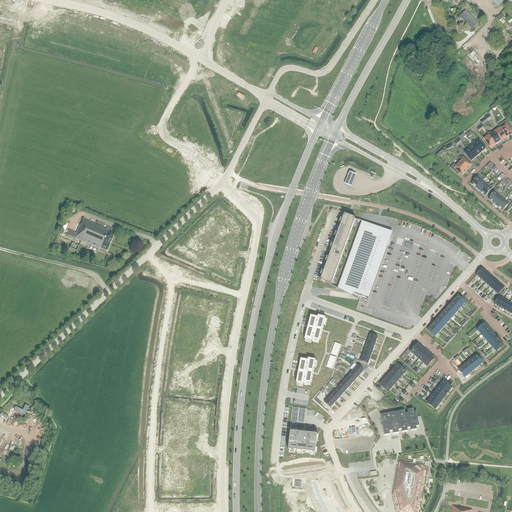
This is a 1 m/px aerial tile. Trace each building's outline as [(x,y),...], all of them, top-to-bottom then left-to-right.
[(465,11),(460,16),(468,25),(470,24),(474,28),(476,26),(475,26),(478,24),(465,11)] [(498,126),(500,129),(506,138),(511,134),(508,128),(509,128),(510,127),(511,126),(511,124),(509,122),(508,123),(506,124),(505,125),(502,127),(500,125),(498,126)] [(501,141),(506,138),(500,129),(495,132),(501,141)] [(495,145),(501,141),(495,132),(491,134),(490,132),(488,133),(495,145)] [(488,133),(485,135),(487,137),(484,140),(490,148),(495,145),(488,133)] [(481,153),(486,149),(479,141),(476,143),(474,141),(472,143),(474,145),(481,153)] [(476,157),(481,153),(474,145),(469,149),(476,157)] [(469,149),(464,153),(471,161),(476,157),(469,149)] [(467,170),(471,166),(463,158),(461,156),(459,158),(461,160),(459,163),(467,170)] [(459,163),(456,166),(454,164),(450,168),(454,172),(457,170),(462,175),(467,170),(459,163)] [(345,181),(344,183),(351,186),(352,184),(354,179),(356,175),(356,173),(349,171),(349,172),(347,177),(345,181)] [(478,176),(471,184),(476,188),(482,181),(483,180),(478,176)] [(476,188),(480,192),(487,185),(482,181),(476,188)] [(480,192),(483,194),(485,196),(494,186),(492,185),(491,186),(488,184),(487,185),(480,192)] [(497,189),(488,199),(493,203),(499,196),(500,195),(497,192),(499,190),(497,189)] [(504,200),(499,196),(493,203),(497,207),(504,200)] [(507,202),(504,200),(497,207),(502,211),(510,202),(509,200),(507,202)] [(331,285),(355,219),(344,215),(331,251),(320,281),(331,285)] [(73,236),(73,238),(74,238),(98,249),(99,248),(107,251),(114,233),(111,231),(108,230),(108,231),(106,230),(107,229),(83,219),(81,225),(80,224),(75,237),(73,236)] [(388,246),(387,246),(392,233),(362,222),(362,221),(337,288),(352,297),(366,305),(388,246)] [(482,269),(476,276),(481,280),(487,273),(482,269)] [(487,273),(481,280),(485,283),(491,276),(487,273)] [(491,276),(485,283),(489,287),(495,280),(491,276)] [(495,280),(489,287),(493,291),(500,284),(495,280)] [(388,283),(382,305),(391,307),(398,286),(388,283)] [(500,284),(493,291),(498,295),(504,288),(500,284)] [(397,309),(406,313),(414,294),(410,293),(409,295),(404,293),(397,309)] [(461,307),(465,303),(458,296),(454,301),(461,307)] [(499,296),(494,305),(499,308),(504,299),(499,296)] [(504,299),(499,308),(504,310),(509,302),(504,299)] [(198,301),(194,320),(219,325),(223,306),(198,301)] [(450,305),(458,311),(461,307),(454,301),(450,305)] [(458,311),(450,305),(446,309),(447,309),(454,316),(458,311)] [(443,313),(450,320),(454,316),(447,309),(443,313)] [(439,318),(446,324),(450,320),(443,313),(439,318)] [(310,316),(304,340),(312,342),(312,340),(319,342),(322,331),(322,330),(326,318),(318,316),(317,318),(310,316)] [(446,324),(439,318),(435,322),(442,328),(446,324)] [(442,328),(435,322),(431,326),(439,333),(442,328)] [(481,335),(488,328),(484,324),(477,330),(481,335)] [(439,333),(431,326),(427,331),(435,337),(439,333)] [(484,339),(492,333),(488,328),(481,335),(484,339)] [(488,343),(495,337),(492,333),(484,339),(488,343)] [(369,335),(367,341),(375,344),(377,338),(369,335)] [(492,348),(499,341),(496,337),(495,337),(488,343),(492,348)] [(367,341),(364,348),(373,351),(375,344),(367,341)] [(492,348),(496,352),(503,346),(499,341),(492,348)] [(335,343),(331,354),(336,356),(340,345),(335,343)] [(415,356),(421,348),(417,344),(410,352),(415,356)] [(364,348),(362,355),(370,358),(373,351),(364,348)] [(421,348),(415,356),(419,359),(425,352),(421,348)] [(425,352),(419,359),(423,363),(430,355),(425,352)] [(362,355),(359,361),(368,364),(370,358),(362,355)] [(430,355),(423,363),(427,367),(434,359),(430,355)] [(330,356),(326,367),(332,369),(336,358),(330,356)] [(472,359),(478,367),(483,363),(477,356),(472,359)] [(301,360),(296,384),(304,385),(304,383),(311,384),(313,374),(313,372),(316,361),(308,359),(308,361),(301,360)] [(468,363),(474,370),(478,367),(472,359),(468,363)] [(463,366),(469,374),(474,370),(468,363),(463,366)] [(357,365),(352,371),(359,377),(364,371),(357,365)] [(398,365),(394,369),(402,376),(406,372),(398,365)] [(177,366),(174,388),(200,391),(203,370),(177,366)] [(469,374),(463,366),(459,370),(465,378),(469,374)] [(402,376),(394,369),(391,373),(398,380),(402,376)] [(352,371),(347,376),(354,382),(359,377),(352,371)] [(387,377),(395,384),(398,380),(391,373),(387,377)] [(347,376),(343,381),(349,387),(354,382),(347,376)] [(395,384),(387,377),(383,381),(391,388),(395,384)] [(343,381),(338,386),(345,392),(349,387),(343,381)] [(381,386),(380,387),(383,390),(384,389),(387,392),(391,388),(383,381),(380,386),(381,386)] [(440,386),(448,392),(452,388),(443,382),(440,386)] [(338,386),(333,392),(340,398),(345,392),(338,386)] [(445,397),(448,392),(440,386),(437,390),(445,397)] [(442,401),(445,397),(437,390),(434,395),(442,401)] [(333,392),(329,397),(335,403),(340,398),(333,392)] [(438,405),(442,401),(434,395),(430,399),(438,405)] [(329,397),(324,402),(331,408),(335,403),(329,397)] [(438,405),(430,399),(427,404),(435,410),(438,405)] [(25,405),(22,410),(15,406),(13,410),(25,415),(29,407),(25,405)] [(180,408),(178,430),(204,432),(205,410),(180,408)] [(405,411),(381,415),(385,436),(391,435),(390,432),(393,432),(394,435),(401,433),(410,432),(410,431),(417,430),(417,427),(420,427),(419,423),(422,423),(421,417),(418,418),(417,411),(414,412),(414,409),(407,410),(408,413),(405,413),(405,411)] [(358,431),(358,428),(356,427),(357,421),(351,420),(351,422),(347,421),(346,430),(358,431)] [(23,424),(21,432),(42,439),(44,430),(23,424)] [(290,432),(288,451),(315,454),(317,435),(290,432)] [(421,465),(399,460),(399,461),(392,496),(394,496),(396,511),(417,511),(426,469),(421,465)] [(169,468),(167,489),(188,490),(189,469),(169,468)]
